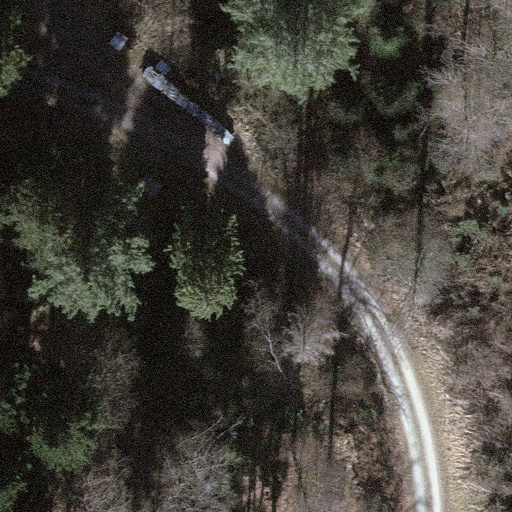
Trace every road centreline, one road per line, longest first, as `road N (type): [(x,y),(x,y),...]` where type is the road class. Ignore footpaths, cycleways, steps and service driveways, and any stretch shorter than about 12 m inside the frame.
road 1 (track): [(419,511),(422,465),(379,322),(251,171),(0,34)]
road 2 (track): [(42,0),(114,94),(0,69)]
